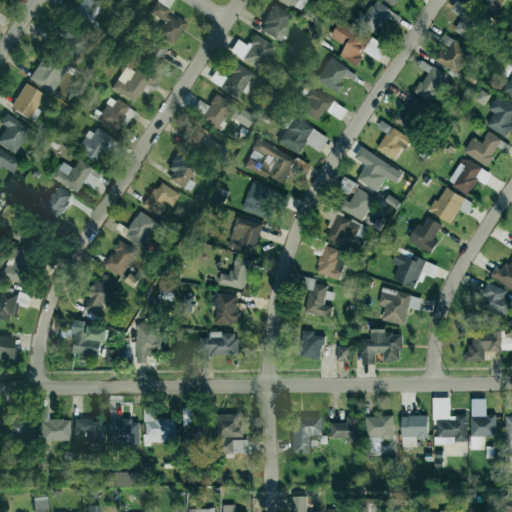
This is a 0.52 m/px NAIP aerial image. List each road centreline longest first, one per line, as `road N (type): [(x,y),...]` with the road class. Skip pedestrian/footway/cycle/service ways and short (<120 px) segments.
road 1 (residential): [(242,0),(69,263),(49,304),(36,388)]
road 2 (residential): [(269,386),(288,249),(329,169),(438,0)]
road 3 (residential): [(269,386),(0,388)]
road 4 (residential): [(511,382),(269,386)]
road 5 (residential): [(511,190),(447,297),(436,384)]
road 6 (residential): [(271,511),(269,386)]
